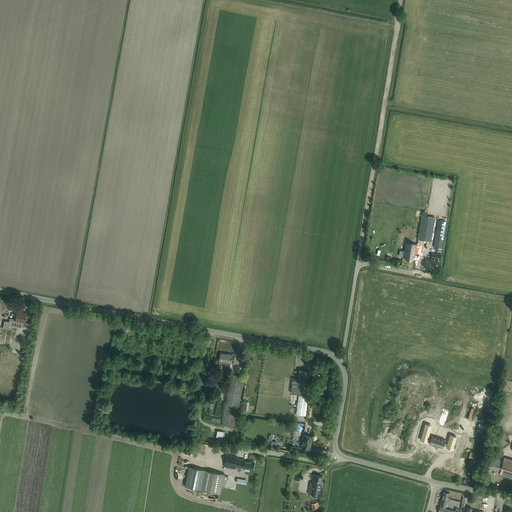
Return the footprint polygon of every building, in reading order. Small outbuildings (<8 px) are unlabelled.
[(422,215),(418,239),(431,241),(434,217),(422,215)] [(438,220),(433,247),(441,249),(446,221),(438,220)] [(407,243),(404,257),(413,259),(416,245),(407,243)] [(16,316),(15,325),(26,327),(27,323),(25,322),(27,314),(21,313),(21,312),(17,311),(16,316)] [(0,321),(0,329),(3,330),(4,330),(3,335),(10,337),(12,324),(5,322),(0,321)] [(219,364),(214,363),(214,368),(221,369),(222,365),(230,367),(233,354),(228,354),(221,353),(219,360),(219,364)] [(299,369),(296,393),(308,395),(311,371),(299,369)] [(222,423),(235,426),(244,376),(231,373),(222,423)] [(299,395),(296,414),(305,415),(308,396),(299,395)] [(454,422),(449,436),(454,438),(459,424),(454,422)] [(424,427),(420,439),(427,441),(428,438),(431,438),(431,436),(428,435),(430,429),(424,427)] [(301,447),(310,449),(312,436),(303,435),(301,447)] [(432,435),(429,444),(442,448),(445,439),(432,435)] [(453,448),(455,442),(448,440),(447,443),(444,442),(444,444),(447,445),(446,446),(453,448)] [(234,468),(235,465),(253,469),(253,467),(254,462),(236,458),(236,456),(227,454),(226,459),(224,466),(234,468)] [(511,476),(511,459),(503,457),(503,460),(491,456),(488,467),(500,470),(499,473),(511,476)] [(224,473),(189,466),(185,486),(220,493),(224,473)] [(311,482),(310,494),(319,496),(320,491),(322,484),(321,484),(322,480),(322,475),(314,474),(313,479),(312,482),(311,482)] [(236,477),(228,476),(226,488),(234,489),(236,477)] [(247,480),(237,478),(231,508),(241,510),(247,480)] [(440,505),(446,507),(445,507),(447,500),(450,501),(450,498),(448,497),(449,493),(443,491),(440,505)]
